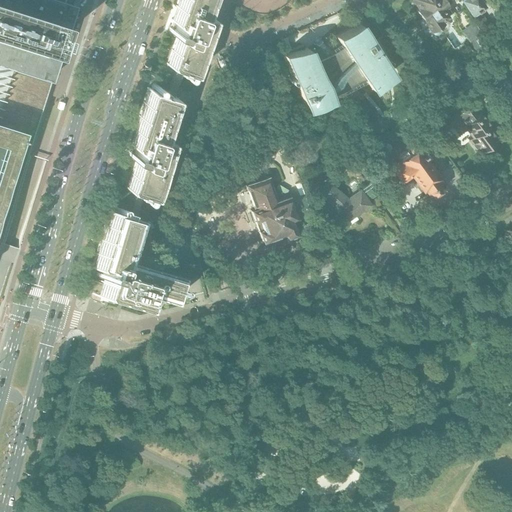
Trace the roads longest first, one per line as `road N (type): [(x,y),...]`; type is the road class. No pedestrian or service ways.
road 1 (residential): [(55,313),(130,330),(203,313),(407,249),(511,199)]
road 2 (secondary): [(55,313),(154,0)]
road 3 (secondary): [(118,0),(26,305)]
road 4 (secondary): [(5,511),(55,313)]
road 5 (residential): [(332,0),(238,39),(220,25),(225,0)]
